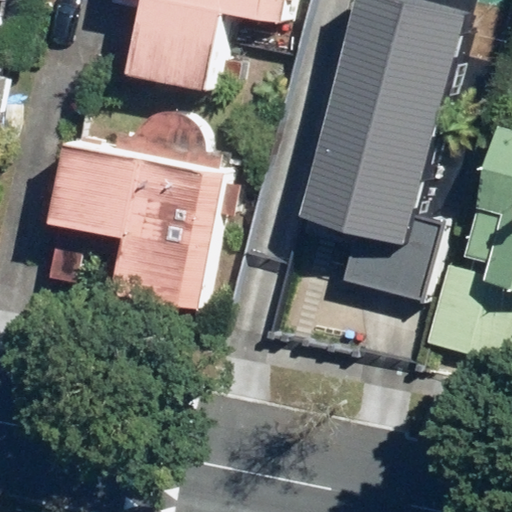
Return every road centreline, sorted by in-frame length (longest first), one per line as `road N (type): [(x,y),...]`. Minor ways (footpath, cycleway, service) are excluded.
road 1 (unclassified): [(0,424),(302,487)]
road 2 (unclassified): [(302,487),(420,511)]
